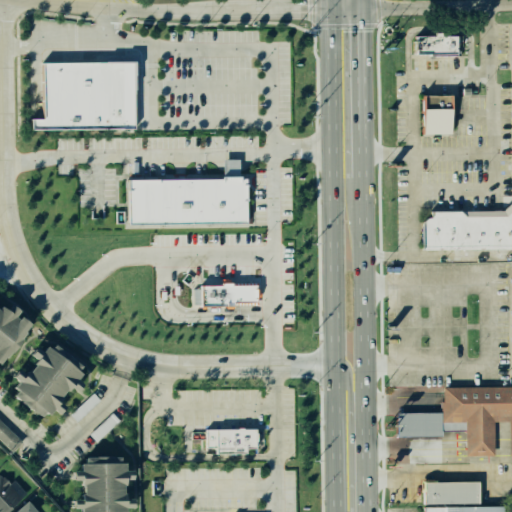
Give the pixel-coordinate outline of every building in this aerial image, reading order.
[(511,30),(510,31),(511,196),(499,210),(420,211),(417,249),(511,249),(511,30)] [(455,35),(456,57),(410,56),(409,34),(455,35)] [(41,62),(105,62),(105,58),(138,57),(138,89),(134,89),(135,128),(30,129),(30,119),(42,118),(41,62)] [(446,94),(448,133),(419,135),(413,95),(446,94)] [(127,182),(127,225),(245,224),(243,180),(127,182)] [(193,283),(255,282),(255,306),(193,307),(193,283)] [(0,306),(24,324),(0,355),(0,306)] [(0,382),(36,338),(79,370),(36,420),(0,388),(0,382)] [(395,413),(395,437),(439,436),(439,430),(463,429),(491,430),(491,420),(507,420),(511,420),(511,386),(441,387),(441,393),(441,401),(439,401),(439,413),(395,413)] [(90,391),(98,399),(75,422),(66,413),(90,391)] [(0,439),(15,451),(23,439),(0,422),(0,439)] [(463,429),(463,447),(463,455),(491,455),(491,447),(491,430),(463,429)] [(192,431),(192,453),(258,452),(258,430),(192,431)] [(79,463),(80,511),(132,511),(130,458),(79,463)] [(476,482),(421,483),(422,504),(476,503),(476,482)] [(36,511),(26,501),(13,511),(36,511)]
